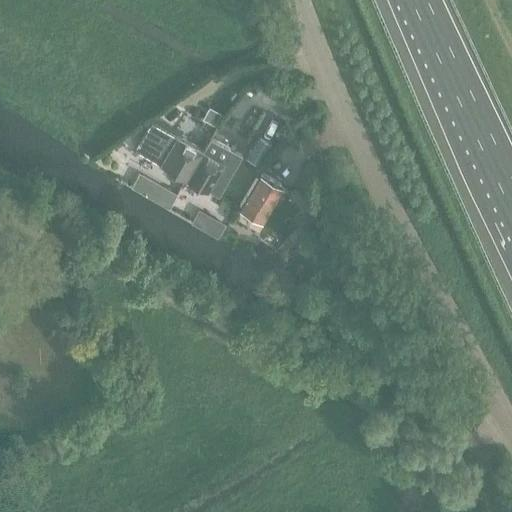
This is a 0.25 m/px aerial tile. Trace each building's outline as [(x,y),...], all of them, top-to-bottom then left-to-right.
[(209,108),(203,119),(214,125),(221,114),(209,108)] [(203,151),(167,131),(149,121),(134,149),(187,178),(203,151)] [(259,133),(242,164),(257,172),(274,141),(259,133)] [(219,196),(235,168),(241,155),(238,153),(211,137),(203,151),(187,178),(219,196)] [(282,185),(259,172),(239,207),(262,220),(282,185)] [(139,173),(131,187),(168,208),(177,194),(139,173)] [(304,176),(288,185),(304,212),(320,202),(304,176)] [(217,220),(210,233),(218,237),(225,224),(217,220)] [(291,245),(307,228),(302,224),(286,240),(291,245)] [(262,244),(256,256),(268,263),(275,251),(262,244)]
